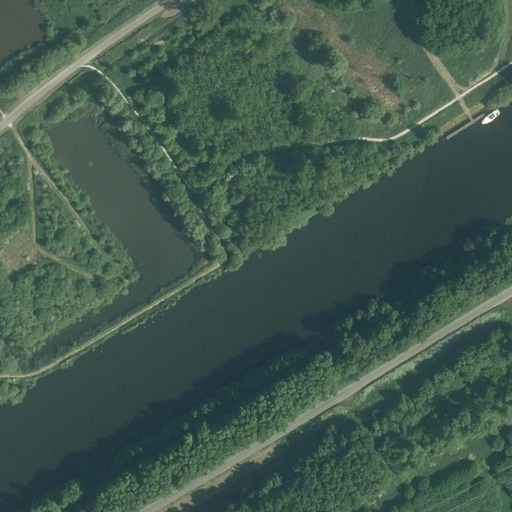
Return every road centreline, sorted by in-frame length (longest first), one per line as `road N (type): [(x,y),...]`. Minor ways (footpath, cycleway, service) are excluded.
road 1 (tertiary): [(145,511),(511,290)]
road 2 (unclassified): [(0,125),(172,0)]
